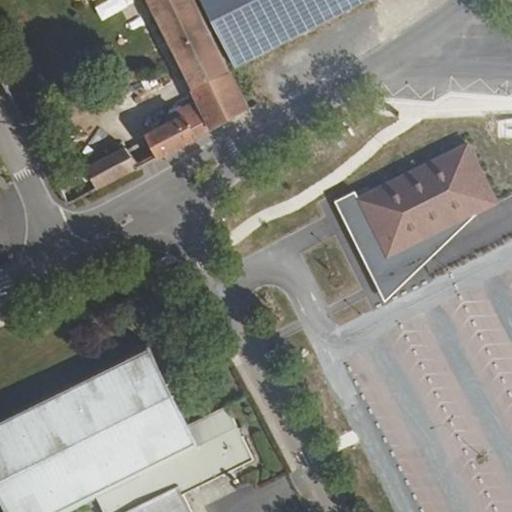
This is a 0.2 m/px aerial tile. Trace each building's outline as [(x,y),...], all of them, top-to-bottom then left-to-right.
[(156,157),(246,109),(193,0),(70,0),(72,3),(78,0),(97,0),(102,1),(104,0),(145,0),(195,99),(165,114),(168,123),(146,136),(156,157)] [(198,0),(234,68),(365,0),(198,0)] [(476,212),(495,202),(465,145),(357,201),(364,215),(345,225),(376,283),(427,256),(419,242),(476,212)] [(85,168),(96,189),(139,166),(124,148),(85,168)] [(364,215),(357,201),(353,194),(334,204),(345,225),(364,215)] [(476,212),(419,242),(427,256),(376,283),(386,303),(476,212)] [(189,511),(182,496),(250,460),(223,407),(188,424),(148,346),(0,422),(0,511),(75,511),(94,502),(99,511),(189,511)]
